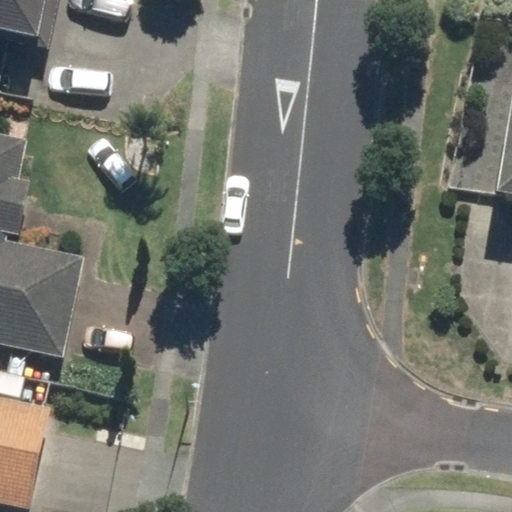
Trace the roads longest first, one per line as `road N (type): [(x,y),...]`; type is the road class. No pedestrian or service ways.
road 1 (residential): [(297,0),(276,400)]
road 2 (residential): [(276,400),(511,432)]
